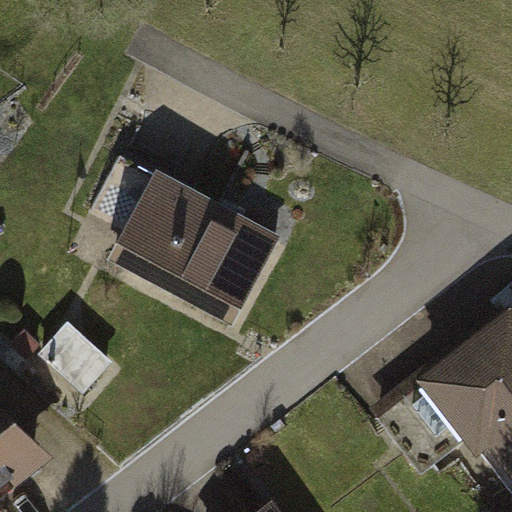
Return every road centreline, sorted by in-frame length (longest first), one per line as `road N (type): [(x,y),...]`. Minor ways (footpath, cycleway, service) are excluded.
road 1 (residential): [(110,511),(491,215)]
road 2 (residential): [(134,33),(491,215)]
